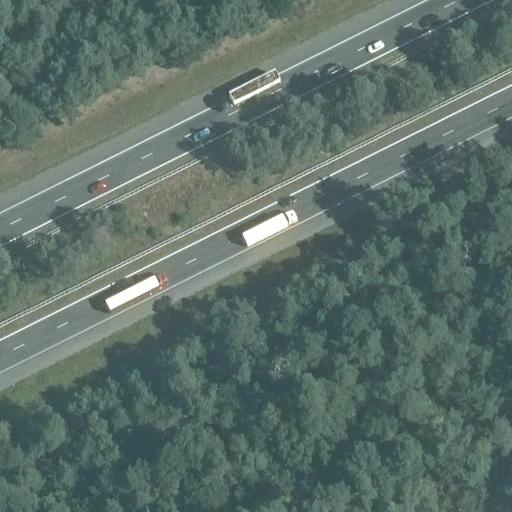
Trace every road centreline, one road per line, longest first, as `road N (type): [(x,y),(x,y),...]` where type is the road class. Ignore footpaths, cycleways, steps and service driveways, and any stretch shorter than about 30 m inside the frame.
road 1 (motorway): [(0,362),(511,106)]
road 2 (motorway): [(448,0),(0,224)]
